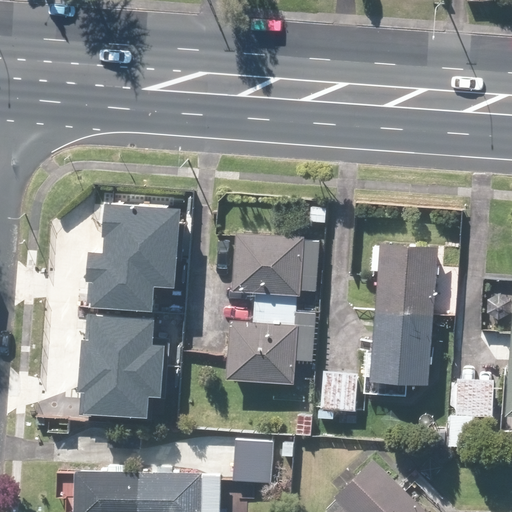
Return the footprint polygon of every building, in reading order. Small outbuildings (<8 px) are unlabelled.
[(314,357),(318,311),(298,309),(300,292),(302,293),(308,234),(241,227),(235,287),(256,289),(254,316),(232,314),(226,375),(297,382),(299,356),(314,357)] [(440,243),(383,239),(374,378),(432,381),(440,243)] [(148,395),(159,253),(103,249),(93,391),(148,395)] [(360,370),(324,367),(321,406),(356,409),(360,370)] [(496,376),(459,375),(457,413),(495,415),(496,376)] [(277,439),(236,436),(234,477),(274,480),(277,439)] [(435,511),(376,452),(336,492),(356,511),(435,511)] [(78,464),(76,511),(203,511),(205,468),(78,464)] [(240,511),(241,498),(224,498),(223,511),(240,511)]
